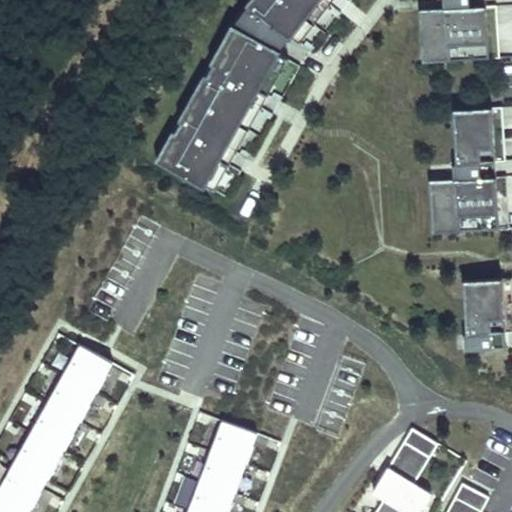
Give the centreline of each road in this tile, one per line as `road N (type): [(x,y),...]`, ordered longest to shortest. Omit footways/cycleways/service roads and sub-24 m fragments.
road 1 (residential): [(511,426),(471,409),(416,417),(367,452),(322,511)]
road 2 (track): [(0,206),(93,0)]
